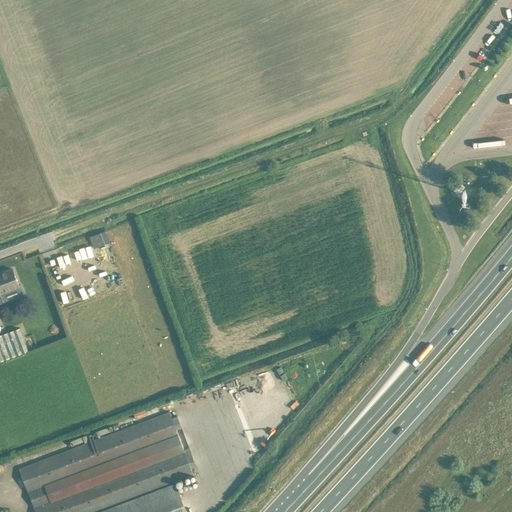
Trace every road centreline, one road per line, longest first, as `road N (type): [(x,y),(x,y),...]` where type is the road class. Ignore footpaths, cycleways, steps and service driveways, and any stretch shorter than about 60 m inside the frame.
road 1 (motorway): [(511,256),(314,478)]
road 2 (motorway): [(321,511),(511,302)]
road 3 (motorway): [(459,262),(314,478)]
